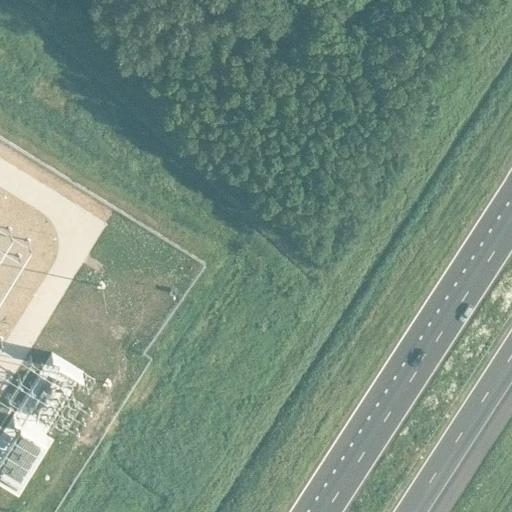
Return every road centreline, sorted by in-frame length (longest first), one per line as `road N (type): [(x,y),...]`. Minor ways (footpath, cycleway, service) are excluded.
road 1 (motorway): [(511,209),(317,511)]
road 2 (motorway): [(406,511),(511,345)]
